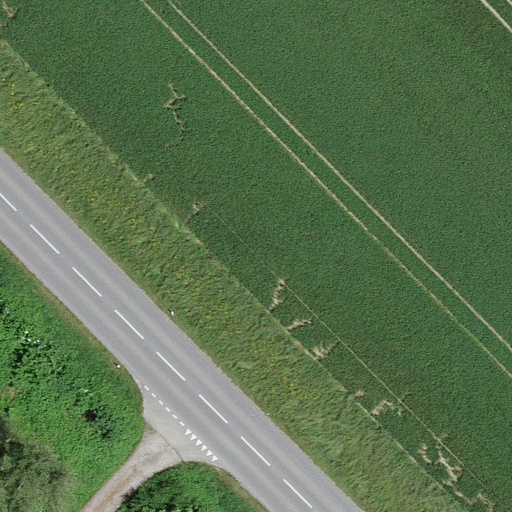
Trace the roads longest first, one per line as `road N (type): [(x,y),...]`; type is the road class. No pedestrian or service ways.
road 1 (tertiary): [(326,511),(0,183)]
road 2 (track): [(91,511),(204,388)]
